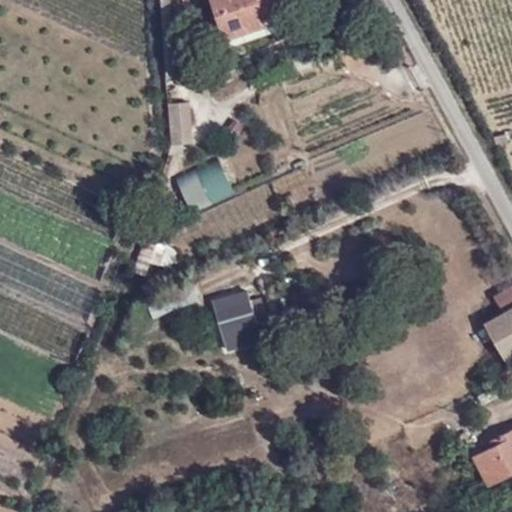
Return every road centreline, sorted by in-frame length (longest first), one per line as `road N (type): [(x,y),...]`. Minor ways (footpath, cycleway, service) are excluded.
road 1 (unclassified): [(397,0),(511,209)]
road 2 (track): [(34,511),(93,363)]
